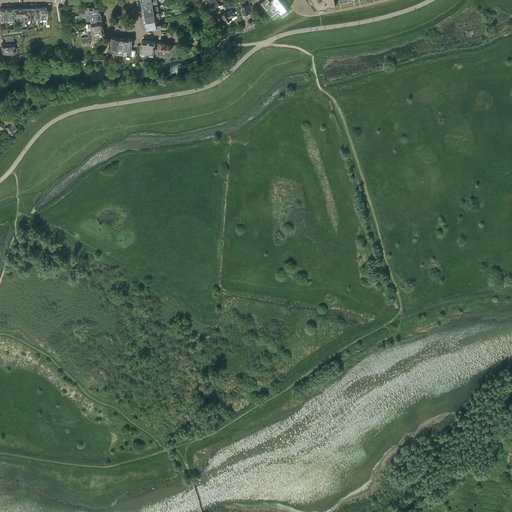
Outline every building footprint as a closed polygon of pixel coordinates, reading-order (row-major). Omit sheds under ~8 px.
[(157,0),(150,0),(141,1),(142,8),(158,6),(157,0)] [(260,0),(272,15),(278,10),(281,14),(282,13),(281,13),(287,8),(288,9),(289,8),(282,0),(260,0)] [(335,0),(334,0),(311,0),(313,3),(315,6),(317,9),(336,5),(335,0)] [(219,5),(216,1),(209,5),(211,9),(219,5)] [(251,8),(250,4),(250,5),(248,5),(241,6),(243,14),(249,13),(249,8),(251,8)] [(85,15),(101,12),(99,6),(84,8),(85,11),(85,14),(85,15)] [(143,15),(159,12),(158,6),(142,8),(143,15)] [(41,7),(39,7),(39,19),(42,19),(46,18),(46,14),(47,14),(47,9),(45,9),(45,7),(41,7)] [(232,10),(228,12),(227,12),(222,15),(226,22),(227,21),(227,22),(229,23),(231,21),(231,20),(231,19),(231,18),(235,15),(232,10)] [(102,19),(101,12),(85,15),(85,16),(86,18),(88,18),(89,21),(102,19)] [(159,12),(143,15),(144,22),(159,19),(158,16),(160,15),(159,12)] [(159,19),(144,22),(145,26),(145,30),(157,28),(158,30),(161,29),(166,30),(166,24),(161,24),(160,24),(159,19)] [(88,31),(103,28),(102,21),(87,24),(88,27),(87,27),(88,31)] [(88,32),(89,37),(81,38),(82,43),(90,42),(89,40),(93,39),(93,40),(98,39),(99,38),(99,36),(104,35),(103,28),(103,29),(103,28),(88,31),(88,32)] [(5,44),(1,44),(1,49),(14,48),(13,36),(5,36),(5,44)] [(112,37),(110,48),(110,52),(117,53),(119,38),(117,38),(117,37),(112,37)] [(126,39),(119,38),(117,53),(124,54),(126,39)] [(128,39),(126,39),(124,54),(130,55),(130,56),(135,56),(136,50),(131,49),(133,39),(128,39)] [(142,41),(140,52),(140,55),(145,55),(147,55),(148,41),(147,41),(142,41)] [(148,41),(147,55),(153,56),(155,42),(150,42),(150,41),(148,41)] [(164,43),(159,43),(158,47),(157,47),(156,54),(173,56),(173,51),(175,51),(175,45),(164,44),(164,43)] [(17,129),(11,120),(13,119),(9,114),(0,121),(2,125),(6,123),(8,126),(5,128),(10,135),(14,133),(14,132),(17,129)]
